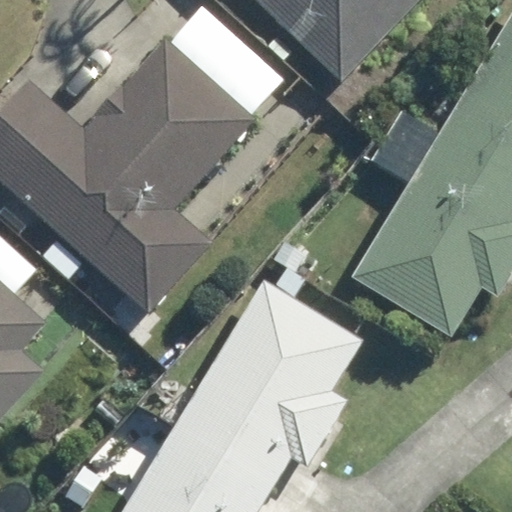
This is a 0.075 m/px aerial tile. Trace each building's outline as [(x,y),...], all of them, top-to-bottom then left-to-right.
[(258,0),(361,99),(456,0),(258,0)] [(511,175),(511,44),(454,139),(511,175)] [(183,222),(264,133),(175,51),(92,142),(36,90),(0,130),(0,186),(154,328),(219,255),(183,222)] [(399,115),(385,138),(404,149),(418,127),(399,115)] [(364,286),(463,346),(494,297),(511,267),(511,175),(454,139),(364,286)] [(87,276),(63,251),(48,267),(73,291),(87,276)] [(0,449),(57,387),(33,366),(59,336),(52,332),(0,282),(0,449)] [(188,439),(285,500),(302,472),(344,407),(375,357),(278,296),(188,439)] [(143,511),(278,511),(285,500),(188,439),(143,511)] [(80,474),(62,502),(78,511),(80,511),(98,485),(80,474)]
